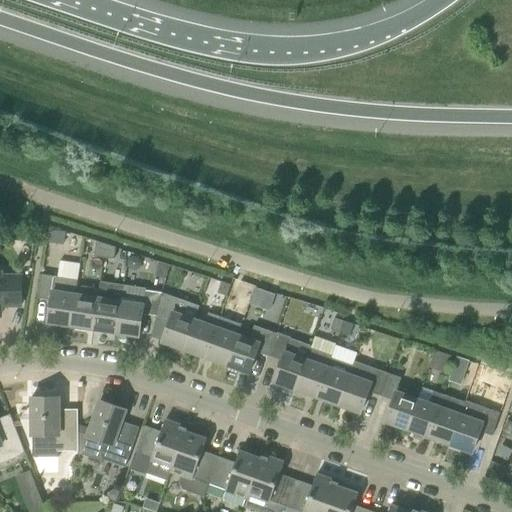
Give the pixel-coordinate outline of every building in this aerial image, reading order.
[(64,245),(66,231),(49,229),(47,242),(64,245)] [(94,256),(104,258),(106,244),(84,237),(83,247),(95,251),(94,256)] [(106,244),(104,258),(114,259),(116,247),(106,244)] [(141,267),(142,262),(139,258),(133,257),(129,260),(128,265),(131,269),(136,270),(141,267)] [(0,316),(0,317),(0,305),(22,305),(22,276),(0,276),(0,272),(0,271),(0,316)] [(78,281),(55,277),(55,276),(42,275),(38,298),(51,300),(48,322),(58,323),(58,326),(67,327),(68,325),(71,326),(77,287),(78,281)] [(121,302),(124,285),(101,281),(99,291),(94,329),(116,332),(121,302)] [(218,294),(227,297),(231,285),(222,282),(218,294)] [(238,298),(250,301),(254,287),(242,283),(238,298)] [(94,329),(99,291),(98,291),(94,288),(88,287),(81,285),(77,287),(71,326),(94,329)] [(129,334),(139,336),(142,314),(157,316),(162,293),(146,290),(146,289),(124,285),(121,302),(116,332),(119,333),(119,335),(129,336),(129,334)] [(253,297),(267,306),(273,296),(259,287),(253,297)] [(170,321),(162,341),(172,345),(172,347),(181,350),(182,348),(185,349),(195,320),(200,306),(162,293),(157,316),(170,321)] [(208,313),(204,324),(195,320),(185,349),(206,357),(216,328),(220,317),(208,313)] [(335,318),(331,330),(340,333),(344,321),(335,318)] [(350,336),(354,324),(344,321),(340,333),(350,336)] [(240,369),(250,373),(257,352),(269,356),(277,334),(254,326),(249,340),(238,336),(228,365),(231,366),(230,368),(239,371),(240,369)] [(206,357),(228,365),(238,336),(216,328),(206,357)] [(282,361),(274,381),(284,385),(283,387),(292,390),(293,388),(296,389),(307,360),(295,356),(297,351),(287,347),(290,338),(277,334),(269,356),(282,361)] [(307,360),(296,389),(318,397),(328,368),(331,358),(337,343),(316,337),(307,361),(307,360)] [(432,365),(445,370),(449,357),(436,353),(432,365)] [(353,366),(331,358),(328,368),(318,397),(339,404),(349,376),(350,376),(353,366)] [(465,374),(469,362),(464,360),(457,358),(453,369),(465,374)] [(351,409),(361,412),(368,392),(381,396),(389,374),(376,369),(355,362),(353,366),(350,376),(349,376),(339,404),(342,405),(341,408),(351,411),(351,409)] [(393,400),(386,421),(395,425),(395,427),(404,430),(405,428),(408,429),(418,400),(406,396),(408,390),(398,387),(401,378),(389,374),(381,396),(393,400)] [(422,388),(418,400),(408,429),(429,437),(439,408),(440,408),(444,396),(422,388)] [(461,415),(465,403),(444,396),(440,408),(439,408),(429,437),(451,444),(461,415)] [(59,413),(59,398),(60,398),(60,397),(32,397),(32,398),(33,436),(33,457),(59,457),(59,452),(78,452),(78,450),(78,424),(78,413),(59,413)] [(78,450),(83,451),(82,454),(100,460),(104,460),(126,467),(139,429),(121,422),(125,410),(126,411),(126,410),(100,400),(100,401),(100,402),(91,429),(78,424),(78,450)] [(465,403),(461,415),(451,444),(454,445),(453,447),(462,451),(463,449),(473,452),(480,432),(492,436),(500,413),(488,409),(466,401),(465,403)] [(0,460),(3,462),(26,454),(12,418),(0,422),(0,460)] [(511,422),(507,420),(503,428),(511,432),(511,422)] [(144,429),(135,453),(130,468),(146,474),(152,459),(173,466),(186,433),(187,429),(165,421),(160,435),(144,429)] [(183,489),(205,497),(210,484),(218,460),(202,454),(206,441),(207,442),(208,441),(186,433),(173,466),(171,470),(182,474),(180,481),(183,489)] [(210,484),(227,490),(224,500),(225,503),(240,508),(245,505),(249,493),(261,460),(238,452),(238,453),(239,453),(235,466),(218,460),(210,484)] [(249,493),(287,507),(295,483),(279,477),(284,463),(262,455),(261,460),(249,493)] [(491,462),(486,477),(500,482),(506,467),(491,462)] [(327,511),(337,487),(338,483),(317,475),(312,489),(295,483),(287,507),(301,511),(327,511)] [(363,511),(353,508),(357,496),(359,496),(359,495),(337,487),(327,511),(363,511)] [(107,499),(117,502),(120,491),(114,489),(108,493),(107,499)] [(155,511),(157,511),(160,504),(146,499),(143,508),(155,511)] [(43,502),(28,508),(29,511),(39,511),(46,510),(43,502)] [(114,503),(111,511),(124,511),(126,506),(114,503)]
